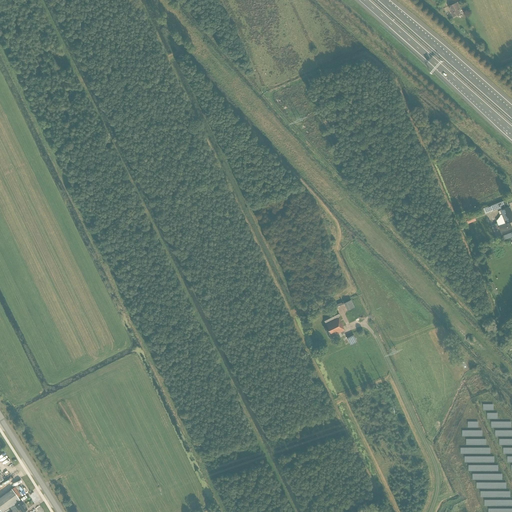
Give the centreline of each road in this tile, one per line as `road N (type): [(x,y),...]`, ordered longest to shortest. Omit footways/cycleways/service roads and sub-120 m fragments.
road 1 (track): [(359,326),(378,343),(431,456),(429,511)]
road 2 (motorway): [(363,0),(511,132)]
road 3 (motorway): [(511,113),(383,0)]
